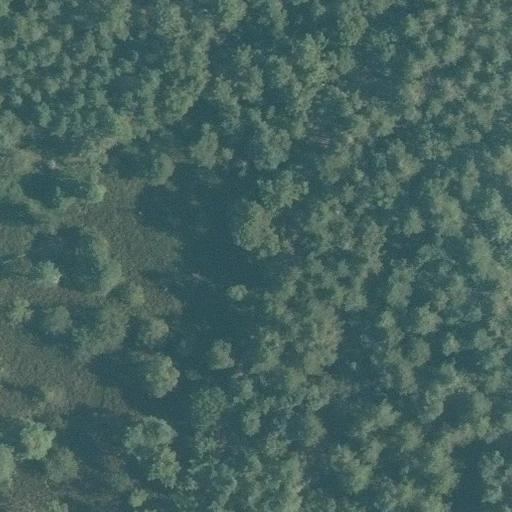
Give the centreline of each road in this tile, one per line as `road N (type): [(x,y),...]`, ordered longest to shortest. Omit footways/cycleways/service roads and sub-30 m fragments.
road 1 (track): [(201,511),(357,58)]
road 2 (unclassified): [(511,263),(357,58),(375,0)]
